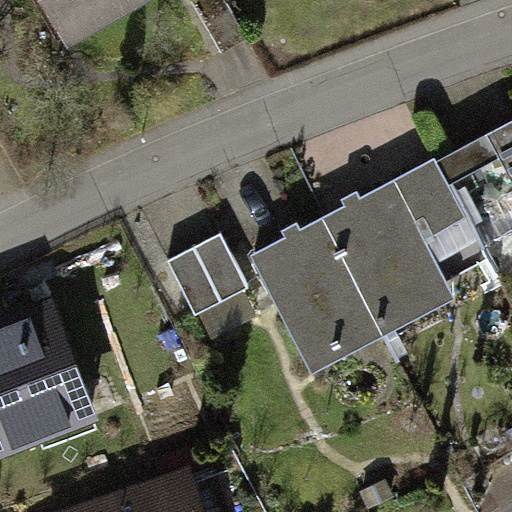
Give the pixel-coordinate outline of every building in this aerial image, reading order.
[(62,0),(78,26),(121,0),(62,0)] [(243,0),(202,0),(232,51),(262,33),(243,0)] [(511,118),(405,174),(448,255),(511,221),(511,118)] [(448,255),(405,174),(328,214),(383,320),(461,280),(448,255)] [(383,320),(328,214),(256,251),(312,357),(383,320)] [(229,231),(173,260),(202,315),(258,286),(229,231)] [(64,297),(0,322),(0,441),(105,400),(64,297)] [(233,511),(213,456),(60,511),(59,511),(233,511)]
